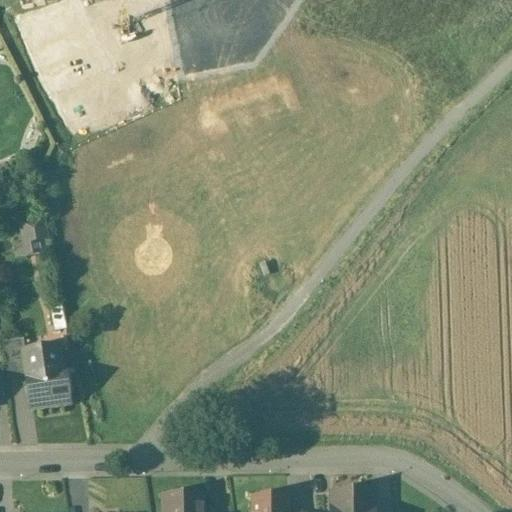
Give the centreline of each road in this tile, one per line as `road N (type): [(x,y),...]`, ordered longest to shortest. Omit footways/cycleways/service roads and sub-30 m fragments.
road 1 (residential): [(511,60),(418,155),(253,347),(182,398),(152,458)]
road 2 (residential): [(152,458),(392,459),(470,511)]
road 3 (residential): [(0,459),(152,458)]
